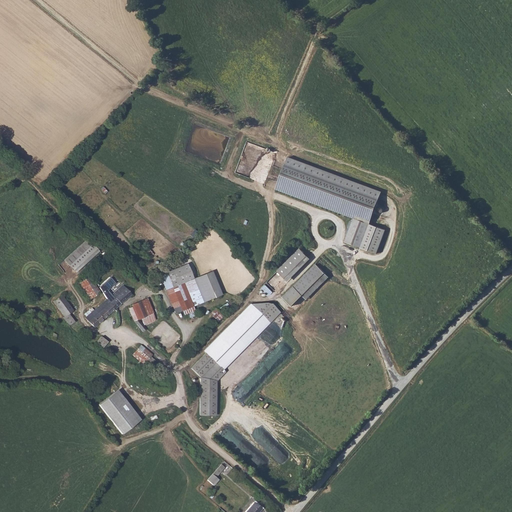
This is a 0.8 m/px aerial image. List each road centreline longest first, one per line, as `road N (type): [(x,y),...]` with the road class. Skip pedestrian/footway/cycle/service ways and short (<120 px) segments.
road 1 (track): [(343,255),(384,261),(408,187),(141,86),(35,0)]
road 2 (unclassified): [(296,511),(511,272)]
road 3 (track): [(401,387),(337,240),(342,222),(223,176)]
